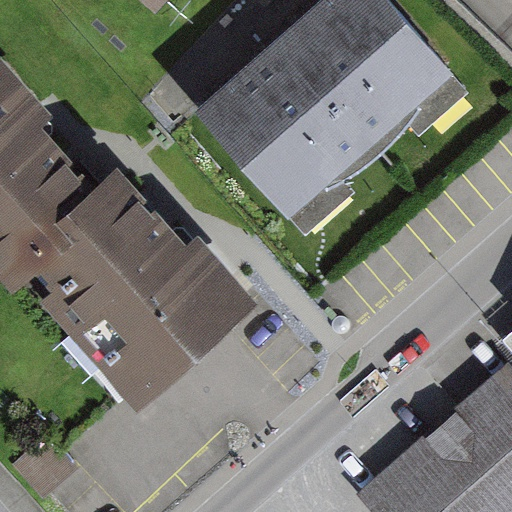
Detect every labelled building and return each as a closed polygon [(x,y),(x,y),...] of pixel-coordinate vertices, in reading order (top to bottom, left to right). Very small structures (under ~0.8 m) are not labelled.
[(142,0),(157,14),(169,0),(142,0)] [(456,74),(392,0),(325,0),(195,112),(287,219),(326,186),(330,191),(359,175),(382,158),(407,132),(425,109),(421,105),(456,74)] [(192,114),(235,73),(206,42),(163,82),(192,114)] [(0,281),(15,297),(40,274),(72,246),(53,225),(104,179),(0,63),(0,281)] [(119,168),(104,179),(53,225),(72,246),(40,274),(55,291),(40,304),(139,414),(260,307),(201,240),(191,248),(119,168)] [(511,330),(501,340),(511,352),(511,330)] [(511,511),(511,364),(510,362),(357,495),(371,511),(511,511)]
